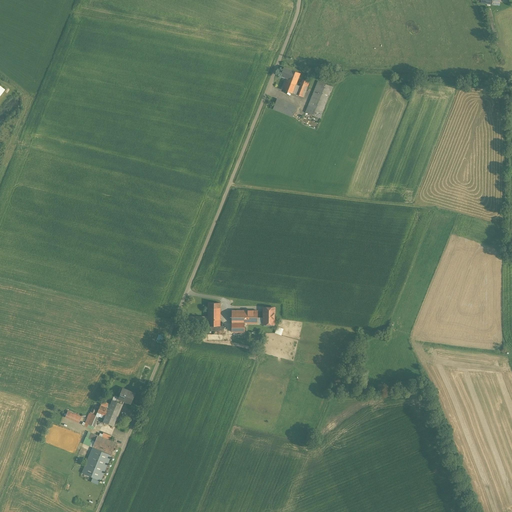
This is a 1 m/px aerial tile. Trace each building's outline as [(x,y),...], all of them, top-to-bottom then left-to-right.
[(286,79),(282,90),(304,99),(306,100),(312,83),(303,79),(301,85),(294,82),(297,74),(298,72),(283,67),(280,76),(286,79)] [(318,80),(305,112),(321,119),(334,86),(318,80)] [(276,99),(272,109),(294,116),(297,106),(276,99)] [(207,319),(208,331),(224,330),(224,320),(221,320),(220,307),(208,307),(208,314),(203,314),(203,312),(183,312),(183,322),(203,321),(203,319),(207,319)] [(274,326),(274,307),(264,307),(264,326),(274,326)] [(260,311),(233,311),(233,333),(249,333),(249,323),(260,323),(260,311)] [(123,387),(118,399),(131,404),(135,393),(123,387)] [(103,421),(114,426),(123,404),(112,400),(103,421)] [(69,410),(66,417),(80,423),(83,416),(69,410)] [(89,413),(85,422),(91,425),(96,416),(89,413)] [(98,436),(82,474),(101,482),(117,444),(98,436)]
